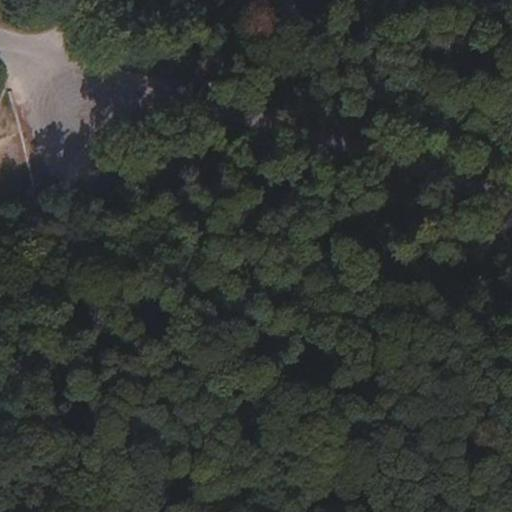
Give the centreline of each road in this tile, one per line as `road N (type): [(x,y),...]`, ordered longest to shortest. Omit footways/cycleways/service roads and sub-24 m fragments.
road 1 (unclassified): [(10,10),(284,0)]
road 2 (unclassified): [(0,55),(132,103)]
